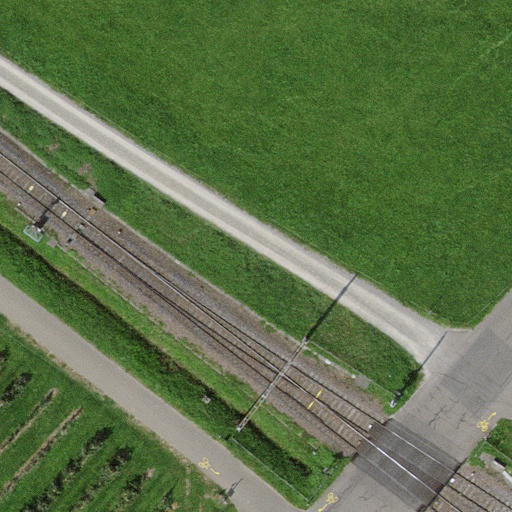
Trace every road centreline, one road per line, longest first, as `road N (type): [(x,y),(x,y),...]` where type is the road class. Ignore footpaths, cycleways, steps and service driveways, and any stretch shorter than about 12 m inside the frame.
road 1 (track): [(511,391),(0,72)]
road 2 (residential): [(511,347),(359,511)]
